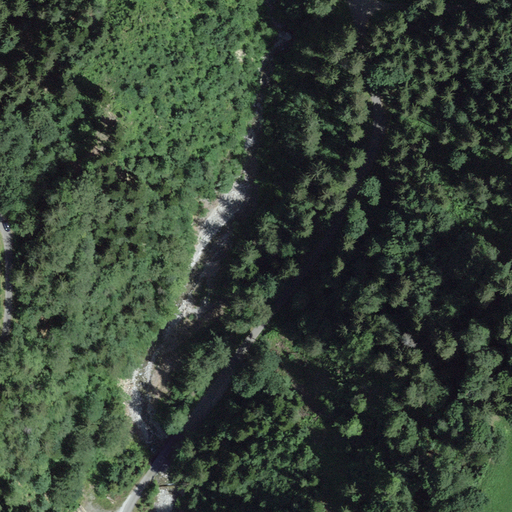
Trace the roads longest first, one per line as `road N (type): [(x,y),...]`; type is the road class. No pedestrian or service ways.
road 1 (unclassified): [(356,0),(380,111),(358,185),(127,511)]
road 2 (track): [(358,7),(488,0)]
